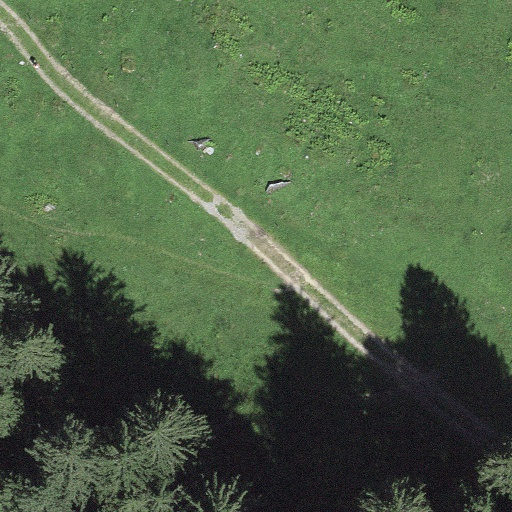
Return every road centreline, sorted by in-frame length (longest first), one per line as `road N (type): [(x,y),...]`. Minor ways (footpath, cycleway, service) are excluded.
road 1 (track): [(0,17),(55,79),(313,292)]
road 2 (track): [(313,292),(418,390),(511,451)]
